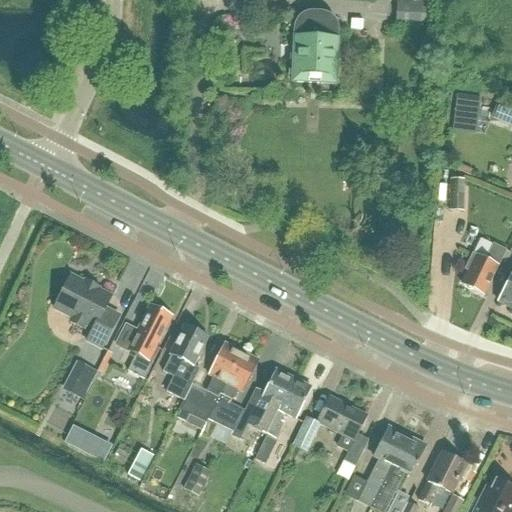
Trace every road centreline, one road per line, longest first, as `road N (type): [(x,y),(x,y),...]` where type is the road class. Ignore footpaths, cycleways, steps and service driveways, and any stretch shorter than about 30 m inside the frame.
road 1 (unclassified): [(511,394),(418,361),(45,169)]
road 2 (unclassified): [(45,169),(103,58),(116,0)]
